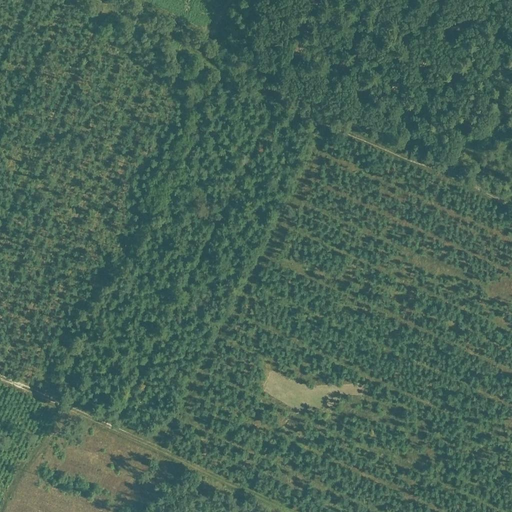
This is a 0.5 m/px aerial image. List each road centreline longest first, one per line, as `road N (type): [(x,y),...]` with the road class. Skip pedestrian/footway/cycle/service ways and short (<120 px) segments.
road 1 (track): [(157,452),(335,117)]
road 2 (track): [(178,37),(511,207)]
road 3 (track): [(0,375),(280,511)]
road 4 (track): [(107,2),(0,220)]
